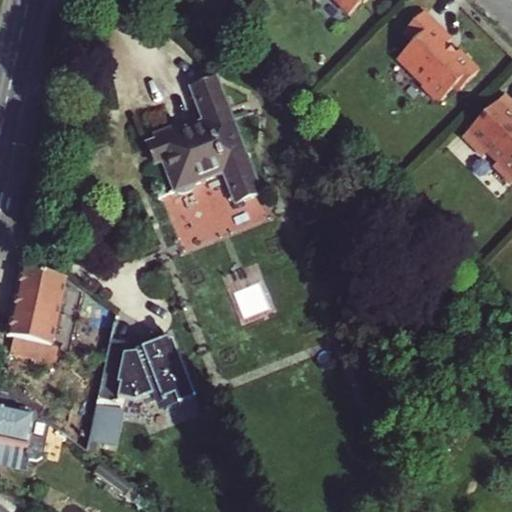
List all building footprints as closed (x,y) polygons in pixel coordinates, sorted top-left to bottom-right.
[(331,0),(348,16),(360,4),(363,6),(369,0),(331,0)] [(450,41),(422,14),(403,33),(413,44),(402,55),(402,66),(421,85),(421,92),(428,99),(443,99),(454,88),(458,92),(475,75),(456,56),(454,57),(444,47),(450,41)] [(236,205),(262,195),(217,82),(192,92),(205,126),(178,136),(175,128),(154,137),(157,145),(149,147),(156,166),(164,164),(176,194),(224,176),(236,205)] [(492,168),(509,185),(511,182),(511,106),(503,97),(465,134),(464,142),(477,155),(484,154),(495,165),(492,168)] [(19,294),(62,303),(66,281),(23,271),(19,294)] [(14,315),(57,324),(62,303),(19,294),(14,315)] [(9,338),(14,339),(53,346),(57,324),(14,315),(9,338)] [(139,400),(154,395),(155,397),(162,394),(164,400),(166,399),(169,405),(180,400),(181,403),(197,396),(170,335),(135,349),(136,352),(126,356),(127,347),(112,345),(101,397),(120,402),(122,395),(139,400)] [(53,346),(14,339),(10,359),(51,368),(56,347),(53,346)] [(136,352),(135,349),(134,346),(113,341),(112,345),(127,347),(126,356),(136,352)] [(0,444),(16,448),(26,451),(28,461),(36,463),(43,460),(51,422),(10,392),(0,390),(0,444)] [(155,397),(160,411),(181,403),(180,400),(169,405),(166,399),(164,400),(162,394),(155,397)] [(98,404),(92,442),(119,446),(125,408),(98,404)] [(0,444),(0,465),(12,469),(16,448),(0,444)]
